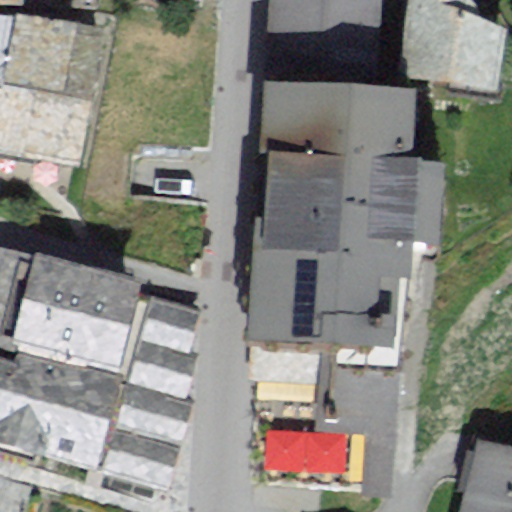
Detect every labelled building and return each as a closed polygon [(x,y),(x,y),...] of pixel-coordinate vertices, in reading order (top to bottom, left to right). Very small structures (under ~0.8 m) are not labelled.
[(21,0),(0,0),(0,15),(21,16),(21,0)] [(369,0),(269,0),(264,86),(365,89),(369,0)] [(404,0),(394,94),(493,103),(497,45),(464,32),(467,0),(404,0)] [(0,163),(78,177),(100,47),(0,30),(0,163)] [(416,107),(264,103),(251,363),(282,365),(277,467),(430,476),(447,171),(417,172),(416,107)] [(186,370),(0,307),(0,511),(169,511),(184,467),(173,464),(188,415),(173,413),(186,370)] [(511,511),(511,462),(474,453),(458,511),(511,511)]
